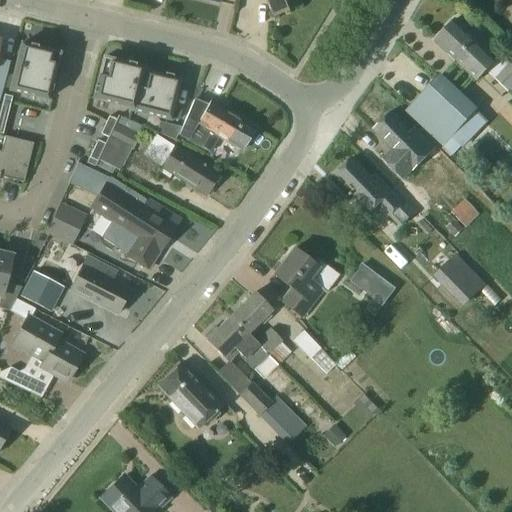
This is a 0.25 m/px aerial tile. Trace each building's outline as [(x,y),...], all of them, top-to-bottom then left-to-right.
[(300,6),(297,0),(268,0),(275,16),(300,6)] [(477,40),(456,20),(436,42),(477,81),(487,71),(509,93),(511,90),(511,53),(511,52),(505,58),(481,35),(477,40)] [(58,54),(21,44),(9,91),(47,100),(58,54)] [(142,68),(103,58),(93,99),(131,109),(131,110),(170,120),(171,118),(178,120),(181,111),(173,109),(180,79),(142,70),(142,68)] [(442,77),(408,113),(442,145),(476,109),(442,77)] [(0,112),(0,133),(3,134),(12,97),(4,95),(0,112)] [(194,100),(179,136),(187,139),(189,137),(207,149),(216,135),(241,151),(255,128),(211,102),(208,106),(194,100)] [(412,132),(392,112),(373,130),(393,150),(383,160),(403,180),(413,170),(413,171),(435,149),(415,129),(412,132)] [(121,171),(143,127),(118,116),(97,160),(121,171)] [(100,134),(108,138),(116,120),(109,117),(100,134)] [(160,123),(157,133),(175,141),(181,128),(160,123)] [(0,177),(23,183),(33,144),(5,137),(1,152),(0,152),(0,177)] [(149,160),(206,196),(219,174),(175,146),(174,147),(163,139),(149,160)] [(89,158),(96,162),(105,144),(97,141),(89,158)] [(353,158),(334,175),(371,214),(379,206),(390,217),(401,207),(407,201),(408,201),(396,188),(392,191),(376,174),(372,178),(353,158)] [(109,178),(78,164),(69,183),(97,197),(91,207),(111,220),(101,237),(127,254),(126,255),(147,269),(159,251),(160,252),(176,228),(164,220),(169,212),(147,198),(146,200),(110,177),(109,178)] [(464,198),(449,214),(454,219),(463,229),(464,229),(480,214),(464,198)] [(61,204),(47,233),(72,245),(86,216),(61,204)] [(453,224),(445,232),(454,240),(462,232),(453,224)] [(293,249),(273,276),(290,288),(279,302),(302,320),(325,289),(327,291),(338,276),(319,262),(315,266),(293,249)] [(0,295),(3,296),(0,307),(0,308),(9,310),(21,288),(5,284),(12,254),(0,251),(0,295)] [(455,255),(443,267),(471,297),(484,285),(455,255)] [(117,272),(87,257),(70,289),(117,313),(129,289),(113,280),(117,272)] [(362,265),(350,281),(382,305),(394,289),(362,265)] [(34,272),(21,297),(50,312),(62,287),(34,272)] [(253,294),(230,317),(248,334),(271,312),(253,294)] [(41,365),(68,381),(82,355),(56,341),(60,334),(31,317),(35,309),(16,298),(11,309),(27,318),(12,343),(43,361),(41,365)] [(256,342),(230,317),(206,340),(228,363),(238,353),(241,356),(240,358),(252,371),(268,355),(256,342)] [(270,328),(256,342),(268,355),(281,342),(283,341),(270,328)] [(320,350),(321,349),(303,331),(292,341),(310,360),(310,359),(311,358),(311,359),(320,350)] [(311,358),(310,359),(325,375),(335,366),(320,350),(311,359),(311,358)] [(200,384),(182,363),(157,386),(197,429),(225,404),(204,381),(200,384)] [(239,395),(258,415),(271,402),(252,382),(239,395)] [(0,445),(10,426),(0,421),(0,445)] [(336,429),(325,440),(333,448),(344,437),(336,429)] [(137,491),(123,476),(101,498),(114,511),(153,511),(169,497),(151,478),(137,491)]
